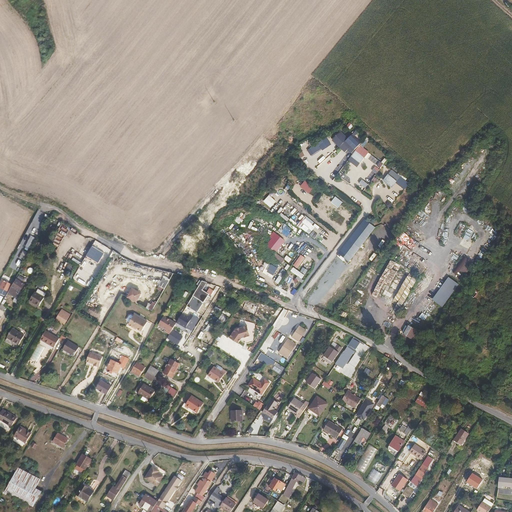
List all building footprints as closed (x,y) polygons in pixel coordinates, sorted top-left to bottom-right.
[(349,138),(341,131),(332,140),(344,153),(347,149),(352,153),(361,144),(351,136),(349,138)] [(327,137),(307,150),(311,156),(321,149),(322,150),(332,144),(327,137)] [(361,145),(353,156),(349,161),(357,168),(369,152),(361,145)] [(411,180),(391,168),(381,181),(392,188),(396,182),(405,189),(407,186),(408,185),(411,181),(411,180)] [(368,184),(362,179),(359,183),(365,188),(368,184)] [(307,183),(304,180),(300,186),(308,194),(313,187),(307,183)] [(276,201),(268,194),(262,201),(270,208),(276,201)] [(343,202),(335,196),(331,202),(338,209),(343,202)] [(314,223),(303,215),(296,225),(306,232),(314,223)] [(363,218),(337,254),(349,262),(376,227),(363,218)] [(273,232),(270,237),(272,238),(268,243),(277,251),(284,241),(273,232)] [(33,237),(29,234),(24,244),(28,247),(33,237)] [(107,251),(95,243),(86,261),(97,268),(107,251)] [(26,251),(22,249),(18,256),(22,258),(26,251)] [(304,258),(300,255),(293,266),(297,268),(304,258)] [(463,256),(453,272),(462,277),(472,262),(463,256)] [(277,268),(271,264),(268,270),(274,273),(277,268)] [(305,276),(293,267),(291,271),(302,279),(305,276)] [(396,301),(412,279),(398,271),(385,294),(396,301)] [(448,277),(432,300),(443,307),(459,284),(448,277)] [(15,279),(7,292),(14,297),(12,301),(16,303),(23,293),(19,290),(23,284),(15,279)] [(412,279),(396,301),(403,305),(416,281),(412,279)] [(11,284),(3,280),(0,286),(0,287),(7,291),(11,284)] [(202,280),(198,287),(206,292),(209,287),(206,285),(208,283),(202,280)] [(201,307),(209,294),(208,293),(206,292),(198,287),(190,300),(191,301),(198,305),(201,307)] [(127,297),(137,302),(142,293),(132,288),(127,297)] [(34,291),(29,301),(38,306),(44,297),(34,291)] [(472,298),(467,294),(463,300),(468,304),(472,298)] [(157,302),(153,300),(148,308),(152,310),(157,302)] [(195,310),(198,305),(191,301),(188,306),(195,310)] [(64,325),(71,314),(62,309),(55,320),(64,325)] [(147,321),(134,313),(128,324),(133,326),(133,325),(137,327),(142,330),(147,321)] [(192,331),(199,318),(191,314),(190,317),(183,313),(178,323),(192,331)] [(171,331),(176,322),(164,315),(158,325),(170,332),(171,331)] [(457,319),(453,316),(447,324),(451,327),(457,319)] [(251,335),(247,325),(235,328),(230,336),(238,342),(241,339),(242,337),(245,336),(245,337),(251,335)] [(409,325),(403,333),(413,339),(418,330),(409,325)] [(307,331),(299,326),(292,337),(300,343),(307,331)] [(23,335),(11,329),(7,336),(11,338),(10,340),(18,344),(23,335)] [(58,339),(45,331),(40,339),(48,344),(48,345),(53,348),(58,339)] [(179,340),(181,337),(171,331),(170,332),(167,338),(179,346),(181,341),(179,340)] [(297,345),(288,339),(279,353),(288,360),(297,345)] [(78,348),(67,341),(63,350),(73,356),(78,348)] [(337,344),(334,349),(339,352),(342,348),(337,344)] [(334,349),(330,346),(324,356),(334,362),(340,353),(339,352),(334,349)] [(353,351),(347,346),(335,363),(342,368),(353,351)] [(102,355),(90,351),(86,361),(92,362),(92,361),(94,362),(93,364),(99,366),(102,355)] [(179,364),(171,359),(163,372),(171,377),(179,364)] [(121,365),(111,360),(107,368),(110,370),(113,371),(117,373),(121,365)] [(144,368),(136,362),(129,373),(133,375),(133,374),(134,373),(139,376),(144,368)] [(225,367),(220,364),(217,367),(214,365),(209,374),(213,376),(213,375),(220,379),(225,372),(223,371),(225,367)] [(15,377),(19,368),(15,366),(11,375),(15,377)] [(158,370),(151,366),(144,376),(152,382),(158,370)] [(323,380),(314,373),(307,382),(317,389),(323,380)] [(262,382),(254,376),(249,384),(263,393),(271,381),(265,377),(262,382)] [(113,387),(102,381),(97,388),(108,395),(113,387)] [(155,391),(143,384),(138,393),(142,396),(143,394),(150,399),(155,391)] [(350,392),(347,390),(341,400),(355,409),(360,399),(350,393),(350,392)] [(204,403),(192,395),(186,403),(193,408),(193,409),(197,412),(204,403)] [(385,397),(382,395),(375,405),(379,407),(385,397)] [(419,395),(415,403),(426,408),(430,400),(419,395)] [(278,401),(272,397),(263,411),(266,413),(264,416),(271,421),(278,411),(274,408),(278,401)] [(326,404),(316,397),(308,409),(318,416),(326,404)] [(303,404),(294,398),(288,407),(297,414),(295,416),(298,418),(308,404),(305,402),(303,404)] [(253,406),(260,410),(264,404),(256,400),(253,406)] [(371,408),(363,404),(358,412),(361,413),(358,417),(364,420),(371,408)] [(422,413),(412,406),(410,410),(419,416),(422,413)] [(7,411),(2,409),(0,412),(0,419),(11,426),(17,417),(7,411)] [(432,409),(427,416),(433,419),(437,412),(432,409)] [(419,417),(409,410),(407,414),(417,420),(419,417)] [(242,422),(242,411),(232,411),(232,423),(242,422)] [(399,419),(390,413),(383,423),(393,429),(399,419)] [(342,429),(328,421),(322,430),(333,436),(332,437),(336,439),(342,429)] [(365,424),(356,437),(364,442),(370,433),(365,430),(368,426),(365,424)] [(410,431),(401,425),(399,430),(407,435),(410,431)] [(28,432),(21,428),(16,437),(28,444),(33,434),(28,431),(28,432)] [(468,434),(461,429),(454,440),(461,444),(468,434)] [(67,439),(58,433),(53,441),(62,447),(67,439)] [(403,441),(395,436),(390,444),(398,450),(403,441)] [(364,442),(356,437),(354,441),(362,446),(364,442)] [(378,450),(368,444),(355,468),(364,474),(378,450)] [(425,452),(414,445),(409,452),(420,460),(425,452)] [(92,460),(83,454),(76,464),(83,468),(85,469),(86,470),(92,460)] [(429,464),(425,461),(411,482),(418,486),(422,480),(420,478),(429,464)] [(40,480),(18,468),(9,483),(5,490),(32,507),(40,491),(35,489),(40,480)] [(147,483),(155,470),(151,468),(143,480),(147,483)] [(383,474),(372,469),(367,479),(377,485),(383,474)] [(130,473),(125,470),(122,475),(122,476),(115,487),(113,486),(107,496),(110,498),(113,500),(130,473)] [(156,471),(155,470),(147,483),(155,488),(162,478),(156,474),(155,473),(156,471)] [(203,476),(207,478),(211,481),(213,477),(206,472),(203,476)] [(298,474),(295,473),(286,488),(282,494),(288,497),(293,490),(291,489),(295,482),(294,481),(296,478),(297,479),(303,483),(306,478),(298,474)] [(72,479),(66,476),(62,484),(67,487),(72,479)] [(174,476),(157,502),(155,504),(162,509),(167,501),(166,501),(173,489),(175,490),(176,488),(175,487),(179,480),(174,476)] [(506,486),(507,478),(499,478),(498,487),(501,488),(501,486),(506,486)] [(284,486),(273,479),(267,488),(274,493),(276,490),(280,492),(284,486)] [(201,496),(210,482),(206,480),(205,480),(203,482),(200,480),(197,485),(198,486),(200,487),(196,493),(197,493),(201,496)] [(78,491),(88,498),(93,491),(82,484),(78,491)] [(392,501),(395,496),(382,489),(379,494),(392,501)] [(86,501),(88,498),(78,491),(76,494),(86,501)] [(210,498),(220,505),(225,498),(214,491),(210,498)] [(270,499),(258,493),(252,502),(263,509),(270,499)] [(155,504),(157,502),(145,494),(139,505),(149,511),(153,508),(155,504)] [(202,502),(200,501),(198,500),(195,497),(193,501),(190,499),(181,511),(190,511),(196,503),(199,506),(202,502)] [(225,498),(220,505),(220,506),(227,511),(230,511),(236,505),(226,498),(225,498)] [(492,504),(484,498),(482,501),(490,507),(492,504)] [(265,508),(262,511),(269,511),(277,501),(275,500),(268,510),(265,508)] [(278,511),(283,505),(277,501),(273,508),(278,511)] [(430,501),(429,501),(423,510),(425,511),(432,511),(437,505),(434,504),(430,501)] [(482,501),(476,510),(480,511),(487,511),(490,507),(482,501)]
